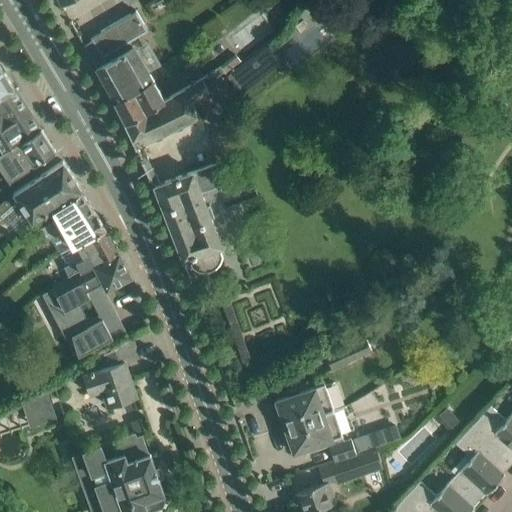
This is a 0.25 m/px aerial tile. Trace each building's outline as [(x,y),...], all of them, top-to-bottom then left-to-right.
[(94,41),(84,47),(95,67),(96,68),(111,96),(114,102),(125,122),(136,146),(154,138),(198,118),(192,103),(208,92),(206,87),(217,80),(215,78),(223,71),(221,68),(162,98),(155,85),(148,73),(135,49),(133,45),(106,61),(94,41)] [(243,64),(227,76),(233,84),(238,91),(279,60),(276,55),(268,45),(243,64)] [(0,95),(14,86),(0,64),(0,95)] [(0,152),(18,143),(41,128),(14,86),(0,95),(0,152)] [(38,162),(55,151),(41,128),(18,143),(0,152),(0,185),(16,175),(38,162)] [(360,150),(373,167),(397,149),(384,132),(360,150)] [(0,217),(3,221),(19,207),(32,221),(52,209),(82,191),(62,161),(46,172),(13,192),(0,202),(0,217)] [(188,258),(192,267),(194,269),(197,271),(200,272),(203,272),(206,272),(209,272),(212,271),(214,269),(217,267),(219,265),(220,262),(221,259),(222,256),(219,248),(222,247),(192,171),(154,186),(183,261),(188,258)] [(58,218),(40,227),(47,240),(50,238),(58,252),(105,228),(82,191),(52,209),(58,218)] [(105,228),(58,252),(59,255),(61,254),(67,264),(65,266),(70,276),(118,251),(106,227),(105,228)] [(54,287),(41,294),(75,337),(81,358),(123,337),(99,290),(106,287),(106,289),(131,276),(118,251),(70,276),(53,285),(54,287)] [(253,267),(261,263),(257,255),(249,258),(253,267)] [(132,337),(115,346),(96,357),(100,368),(81,374),(88,394),(101,390),(107,406),(137,396),(125,362),(139,358),(132,337)] [(365,337),(325,356),(331,369),(371,350),(365,337)] [(297,388),(286,392),(288,396),(275,400),(284,427),(333,410),(324,384),(299,392),(297,388)] [(490,405),(470,426),(506,459),(511,452),(511,411),(505,419),(490,405)] [(307,453),(318,449),(329,445),(334,460),(356,453),(351,439),(344,441),(333,410),(284,427),(293,453),(306,448),(307,453)] [(497,468),(506,459),(470,426),(455,442),(471,457),(453,476),(478,498),(484,491),(486,493),(504,474),(497,468)] [(99,444),(83,449),(91,471),(92,471),(96,482),(95,482),(105,511),(129,511),(145,506),(151,510),(161,506),(164,500),(162,493),(164,492),(149,452),(148,453),(141,435),(136,437),(134,433),(115,439),(112,440),(113,442),(100,446),(99,444)] [(357,455),(331,464),(335,477),(337,481),(338,484),(384,468),(381,461),(377,448),(357,455)] [(419,480),(405,497),(421,511),(469,511),(474,507),(471,505),(478,498),(453,476),(436,495),(419,480)] [(329,481),(295,493),(301,511),(318,511),(317,510),(337,503),(329,481)] [(421,511),(405,497),(392,511),(421,511)]
